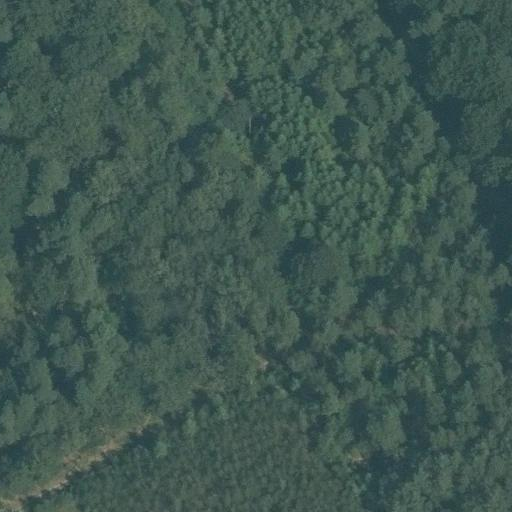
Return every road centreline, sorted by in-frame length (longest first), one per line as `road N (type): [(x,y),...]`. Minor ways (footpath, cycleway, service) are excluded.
road 1 (track): [(504,222),(11,511)]
road 2 (track): [(389,0),(504,222)]
